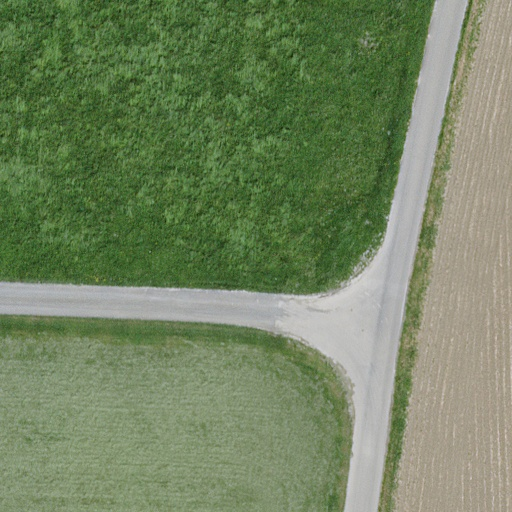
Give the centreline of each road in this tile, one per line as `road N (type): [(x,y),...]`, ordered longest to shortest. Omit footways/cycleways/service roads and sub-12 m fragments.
road 1 (track): [(0,306),(377,323)]
road 2 (track): [(453,0),(377,323)]
road 3 (residential): [(364,511),(377,323)]
